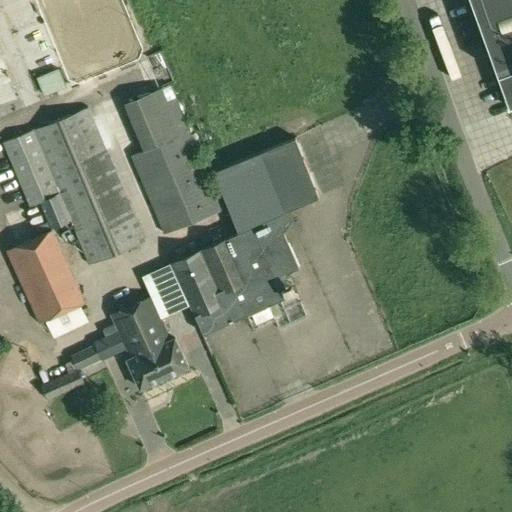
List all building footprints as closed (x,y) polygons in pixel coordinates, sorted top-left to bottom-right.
[(511,0),(470,0),(486,42),(487,41),(498,73),(497,73),(509,107),(511,106),(511,0)] [(66,57),(43,66),(51,85),(73,76),(66,57)] [(170,83),(124,102),(143,149),(131,154),(164,232),(223,209),(170,83)] [(40,198),(51,225),(69,217),(75,230),(89,265),(145,241),(88,104),(2,141),(28,202),(40,198)] [(238,232),(171,262),(203,332),(251,310),(267,303),(284,295),(275,275),(299,264),(282,228),(283,228),(293,214),(286,210),(318,196),(292,136),(259,150),(211,171),(238,232)] [(41,322),(47,320),(55,336),(88,320),(81,304),(86,301),(52,229),(7,250),(41,322)] [(151,294),(111,312),(131,356),(128,357),(141,387),(188,365),(175,336),(171,338),(151,294)] [(267,303),(251,310),(257,322),(273,315),(267,303)] [(95,345),(72,355),(77,367),(100,356),(95,345)] [(78,367),(40,383),(47,399),(85,383),(78,367)]
